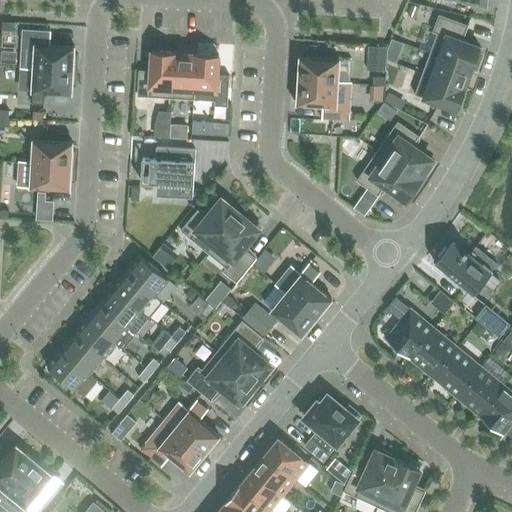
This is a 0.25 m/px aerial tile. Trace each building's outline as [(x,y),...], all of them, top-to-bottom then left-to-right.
[(419,7),(411,4),(407,14),(416,17),(419,7)] [(438,33),(430,53),(477,70),(482,55),(479,53),(481,48),(462,41),(468,25),(439,14),(433,32),(438,33)] [(14,31),(15,22),(2,22),(2,30),(14,31)] [(22,43),(21,67),(77,70),(78,54),(74,54),(75,46),(22,43)] [(370,46),(369,57),(385,58),(386,47),(370,46)] [(399,54),(387,49),(386,50),(386,60),(396,63),(399,54)] [(138,96),(172,98),(175,52),(152,51),(151,71),(139,70),(138,96)] [(172,98),(194,99),(197,54),(195,53),(195,55),(176,54),(176,52),(175,52),(172,98)] [(430,53),(423,73),(466,89),(466,88),(465,88),(472,69),(476,71),(477,70),(430,53)] [(197,54),(194,99),(215,101),(215,106),(228,106),(230,75),(218,75),(219,55),(197,54)] [(296,65),(295,80),(351,84),(351,83),(338,82),(340,59),(300,57),(300,65),(296,65)] [(77,70),(21,67),(21,68),(34,68),(32,91),(72,93),(72,85),(77,86),(77,70)] [(466,89),(423,73),(415,94),(458,110),(466,89)] [(385,85),(386,77),(374,76),(373,85),(385,85)] [(351,84),(295,80),(294,96),(298,96),(297,104),(323,106),(323,118),(349,120),(351,84)] [(406,101),(389,93),(385,101),(402,110),(406,101)] [(0,125),(11,126),(11,112),(11,110),(6,110),(0,110),(0,125)] [(34,112),(34,120),(43,121),(43,112),(34,112)] [(398,121),(391,131),(377,151),(420,181),(421,180),(419,179),(424,171),(427,173),(435,162),(412,146),(418,137),(419,138),(420,136),(398,121)] [(230,136),(230,124),(217,123),(217,136),(230,136)] [(188,126),(171,125),(170,138),(187,139),(188,126)] [(19,162),(19,163),(76,166),(76,150),(72,150),(73,142),(33,140),(32,162),(19,162)] [(171,184),(171,188),(193,190),(196,149),(157,147),(156,159),(143,158),(141,182),(158,183),(171,184)] [(420,181),(377,151),(357,180),(379,196),(380,195),(379,194),(385,185),(407,200),(420,181)] [(76,166),(19,163),(18,186),(70,189),(71,181),(75,182),(76,166)] [(181,230),(209,253),(240,214),(233,208),(235,205),(224,196),(206,218),(198,211),(199,210),(198,209),(181,230)] [(0,209),(0,218),(8,219),(9,211),(0,209)] [(240,214),(209,253),(226,267),(223,271),(237,282),(257,258),(256,257),(255,257),(244,248),(261,227),(250,218),(248,221),(240,214)] [(454,239),(434,262),(449,274),(448,275),(474,297),(484,284),(482,282),(498,263),(476,245),(470,253),(454,239)] [(161,247),(153,256),(169,268),(176,259),(161,247)] [(139,255),(126,271),(163,302),(163,301),(156,295),(169,279),(139,255)] [(291,266),(276,284),(317,317),(332,299),(312,282),(320,272),(309,264),(301,274),(291,266)] [(126,271),(113,287),(150,317),(163,302),(126,271)] [(317,317),(276,284),(276,285),(286,293),(271,310),(302,335),(317,317)] [(113,287),(100,302),(129,327),(142,312),(149,318),(150,317),(113,287)] [(191,289),(186,295),(192,300),(197,294),(191,289)] [(222,301),(223,300),(213,291),(205,300),(209,304),(215,309),(222,301)] [(231,309),(236,302),(227,294),(223,300),(222,301),(231,309)] [(401,320),(386,339),(409,358),(410,358),(435,328),(411,308),(396,296),(386,308),(401,320)] [(100,302),(87,318),(116,343),(129,327),(100,302)] [(255,302),(242,318),(265,336),(278,321),(255,302)] [(207,318),(215,309),(209,304),(201,313),(207,318)] [(486,304),(475,318),(500,337),(511,324),(486,304)] [(87,318),(74,334),(103,358),(116,343),(87,318)] [(243,320),(217,352),(255,384),(262,376),(264,378),(273,367),(252,350),(262,338),(263,339),(264,338),(243,320)] [(478,322),(471,331),(479,338),(486,328),(478,322)] [(178,341),(186,331),(180,326),(172,335),(178,341)] [(458,347),(435,328),(410,358),(433,377),(458,347)] [(511,330),(503,342),(511,349),(511,330)] [(74,334),(61,350),(90,374),(103,358),(74,334)] [(170,350),(178,341),(172,335),(164,345),(170,350)] [(495,350),(503,357),(509,349),(501,343),(495,350)] [(458,347),(433,377),(456,396),(481,366),(458,347)] [(90,374),(61,350),(47,366),(77,390),(84,396),(98,380),(90,374)] [(255,384),(217,352),(202,370),(198,366),(187,380),(212,401),(213,400),(212,399),(221,387),(243,405),(252,394),(249,391),(255,384)] [(152,372),(160,363),(153,358),(146,367),(152,372)] [(167,366),(180,377),(187,368),(174,358),(167,366)] [(504,385),(481,366),(456,396),(479,415),(504,385)] [(144,381),(152,372),(146,367),(138,376),(144,381)] [(183,379),(177,386),(184,391),(189,384),(183,379)] [(511,391),(504,385),(479,415),(503,435),(511,423),(511,391)] [(126,404),(134,394),(127,389),(120,398),(126,404)] [(323,461),(361,414),(348,404),(345,409),(328,395),(320,404),(317,401),(304,417),(327,436),(321,444),(312,436),(304,445),(323,461)] [(118,413),(126,404),(120,398),(112,408),(118,413)] [(179,402),(164,421),(208,456),(205,453),(220,436),(199,419),(208,409),(197,401),(189,410),(179,402)] [(208,456),(164,421),(141,449),(161,465),(170,455),(190,472),(195,466),(198,468),(208,456)] [(119,424),(112,433),(121,441),(129,432),(119,424)] [(265,454),(296,480),(310,463),(279,437),(265,454)] [(0,501),(0,502),(37,457),(37,456),(34,459),(17,445),(0,465),(0,485),(8,492),(0,501)] [(344,491),(378,507),(400,459),(398,458),(397,460),(389,457),(390,453),(377,447),(366,472),(355,467),(353,473),(347,485),(344,491)] [(265,454),(252,470),(283,495),(296,480),(265,454)] [(37,457),(0,502),(11,511),(39,511),(45,505),(35,497),(53,475),(47,470),(50,467),(37,457)] [(400,459),(378,507),(389,511),(415,511),(426,491),(413,485),(421,469),(400,459)] [(347,468),(338,479),(347,485),(353,473),(347,468)] [(239,485),(271,511),(283,495),(252,470),(239,485)] [(331,491),(341,496),(347,485),(336,480),(331,491)] [(226,501),(239,511),(269,511),(271,511),(239,485),(226,501)] [(239,511),(226,501),(217,511),(239,511)] [(106,511),(94,502),(85,511),(106,511)]
